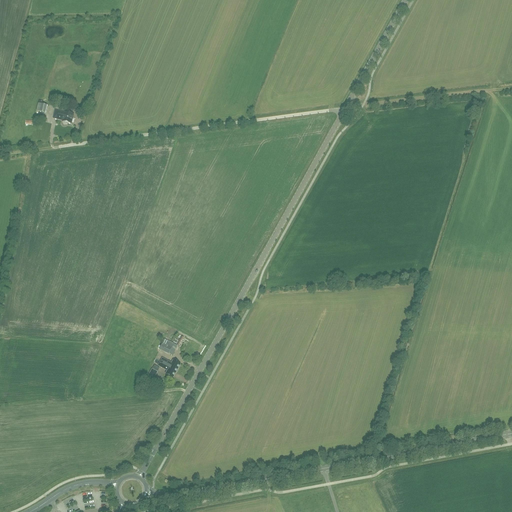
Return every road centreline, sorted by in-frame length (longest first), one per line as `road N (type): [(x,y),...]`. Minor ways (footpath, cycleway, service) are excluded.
road 1 (tertiary): [(139,477),(404,0)]
road 2 (secondary): [(147,493),(177,496),(511,434)]
road 3 (track): [(511,89),(344,108)]
